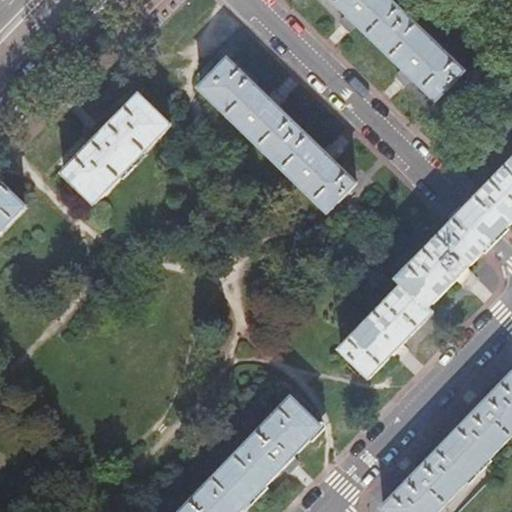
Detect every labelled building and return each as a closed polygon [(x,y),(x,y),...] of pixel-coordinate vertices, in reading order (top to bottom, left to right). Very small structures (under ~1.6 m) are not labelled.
[(463,76),(385,0),(328,0),(346,17),(340,24),(344,27),(349,32),(355,26),(402,72),(395,78),(399,83),(404,87),(411,81),(434,104),(463,76)] [(202,78),(207,83),(200,91),(327,216),(357,187),(326,156),(273,104),(228,61),(213,76),(208,71),(202,78)] [(90,134),(96,139),(61,174),(95,207),(173,128),(139,95),(106,129),(100,124),(95,129),(90,134)] [(511,161),(474,201),(469,206),(461,215),(455,220),(451,225),(398,280),(404,286),(430,310),(484,254),(488,250),(493,245),(499,237),(504,232),(511,223),(511,161)] [(0,236),(28,208),(0,181),(0,236)] [(430,310),(404,286),(339,353),(369,381),(433,315),(430,310)] [(437,511),(511,433),(511,375),(484,402),(478,397),(474,401),(470,405),(476,411),(418,471),(411,466),(408,469),(404,473),(410,479),(381,511),(437,511)] [(240,511),(320,429),(291,400),(180,511),(240,511)]
